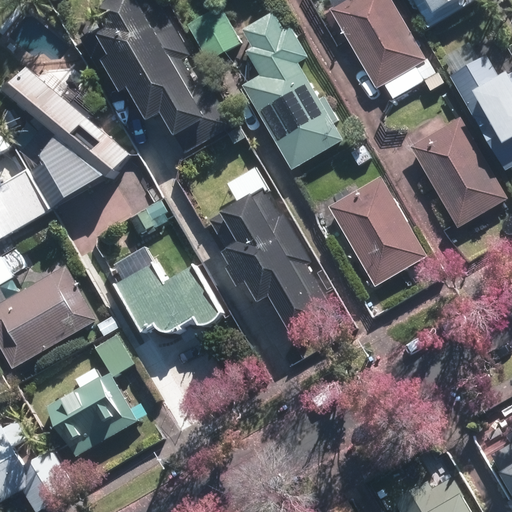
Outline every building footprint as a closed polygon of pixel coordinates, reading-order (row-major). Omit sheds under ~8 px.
[(190,60),(156,0),(132,0),(100,18),(107,30),(83,44),(99,73),(106,69),(123,99),(132,94),(151,128),(166,119),(186,155),(233,129),(208,85),(197,92),(183,65),(190,60)] [(387,85),(395,100),(437,75),(393,0),(352,0),(333,11),(379,90),(387,85)] [(411,0),(429,31),(476,4),(473,0),(411,0)] [(211,63),(245,44),(225,8),(190,26),(211,63)] [(287,31),(277,15),(246,33),(255,50),(249,53),(264,78),(246,88),(247,90),(245,92),(253,106),(255,104),(295,173),(347,142),(337,124),(342,122),(328,98),(323,101),(302,65),(313,59),(294,27),(287,31)] [(486,60),(481,62),(472,45),(447,59),(456,77),(454,78),(477,120),(478,120),(508,172),(511,170),(511,169),(511,81),(501,87),(486,60)] [(112,180),(133,154),(30,69),(9,95),(61,138),(44,158),(48,164),(33,172),(55,209),(110,178),(112,180)] [(460,229),(510,200),(462,119),(412,148),(460,229)] [(30,169),(0,185),(0,240),(53,210),(30,169)] [(377,289),(430,258),(384,178),(331,209),(377,289)] [(273,304),(295,340),(336,317),(307,268),(312,265),(285,221),(282,223),(265,195),(212,227),(231,258),(226,261),(233,273),(230,275),(242,294),(250,289),(262,310),(273,304)] [(162,204),(147,213),(153,224),(169,216),(162,204)] [(10,300),(2,286),(18,278),(6,257),(0,260),(0,342),(15,370),(100,321),(68,266),(10,300)] [(168,285),(158,266),(142,276),(140,270),(129,277),(132,281),(117,290),(144,336),(156,329),(159,333),(162,335),(166,337),(169,337),(174,337),(176,335),(177,338),(186,334),(184,330),(197,324),(200,331),(205,331),(210,330),(214,328),(218,327),(220,323),(223,320),(224,316),(196,268),(168,285)] [(107,336),(121,328),(115,317),(101,325),(107,336)] [(135,411),(116,379),(138,366),(121,336),(98,349),(113,374),(104,380),(103,378),(98,370),(79,381),(84,389),(51,409),(79,457),(141,421),(150,415),(144,405),(135,411)] [(0,396),(10,391),(1,375),(0,375),(0,396)] [(35,438),(25,420),(5,431),(4,430),(0,432),(0,507),(26,493),(36,511),(43,511),(78,493),(56,454),(27,470),(15,449),(35,438)] [(511,434),(510,436),(511,440),(511,444),(494,455),(511,486),(511,434)] [(473,511),(454,479),(434,490),(430,483),(397,502),(402,511),(473,511)]
